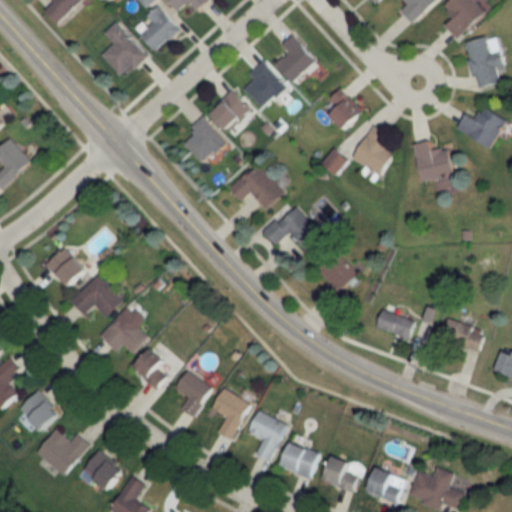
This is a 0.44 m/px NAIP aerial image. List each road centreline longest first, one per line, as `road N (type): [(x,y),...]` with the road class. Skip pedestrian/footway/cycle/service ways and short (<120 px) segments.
road 1 (tertiary): [(511,433),(357,372),(295,333),(0,21)]
road 2 (residential): [(0,268),(63,358),(134,426),(215,480),(283,511)]
road 3 (residential): [(272,0),(114,146)]
road 4 (residential): [(114,146),(0,245)]
road 5 (residential): [(313,0),(376,65),(419,81)]
